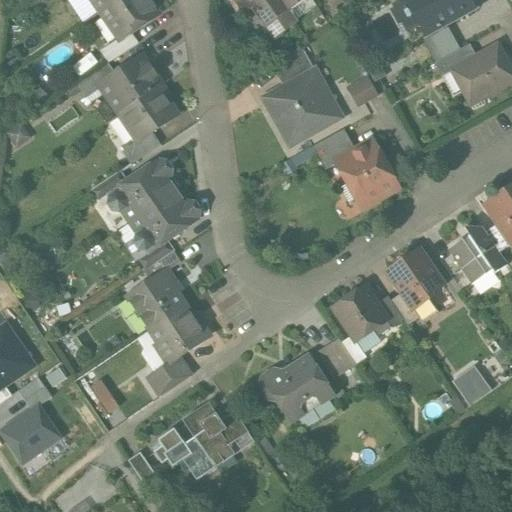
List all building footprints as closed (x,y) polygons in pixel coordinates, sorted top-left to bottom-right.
[(90,0),(100,13),(119,0),(90,0)] [(148,0),(119,0),(100,13),(119,41),(120,43),(131,35),(159,16),(148,0)] [(232,0),(244,16),(254,9),(247,0),(232,0)] [(288,13),(278,0),(247,0),(254,9),(276,40),(296,26),(288,13)] [(278,0),(288,13),(306,0),(278,0)] [(410,0),(429,33),(437,28),(438,31),(442,28),(440,26),(471,9),(465,0),(410,0)] [(100,53),(108,66),(138,45),(131,35),(120,43),(119,41),(100,53)] [(476,59),(470,47),(437,65),(443,77),(476,59)] [(476,59),(443,77),(455,98),(463,93),(471,107),(511,84),(511,73),(497,47),(476,59)] [(284,90),(315,72),(302,48),(272,69),(284,90)] [(116,76),(99,87),(101,90),(119,116),(162,87),(156,78),(155,80),(148,69),(149,68),(142,58),(116,76)] [(99,87),(116,76),(108,66),(77,86),(87,100),(101,90),(99,87)] [(284,90),(264,100),(290,148),(341,120),(315,72),(284,90)] [(368,76),(348,87),(359,106),(379,95),(368,76)] [(162,87),(119,116),(137,143),(138,144),(152,134),(178,117),(166,101),(167,95),(162,87)] [(13,142),(26,141),(26,124),(12,124),(13,142)] [(357,153),(344,132),(313,149),(325,172),(338,166),(337,164),(357,153)] [(138,144),(137,143),(122,153),(131,166),(161,146),(152,134),(138,144)] [(357,153),(337,164),(338,166),(349,186),(341,190),(348,204),(356,200),(361,209),(379,199),(384,201),(396,195),(398,189),(393,180),(395,172),(387,170),(373,144),(357,153)] [(167,165),(158,163),(158,162),(128,183),(108,196),(110,199),(109,206),(113,212),(120,213),(123,211),(132,223),(178,192),(170,180),(171,171),(167,165)] [(108,196),(128,183),(120,172),(101,186),(108,196)] [(511,188),(507,192),(509,195),(495,205),(499,212),(500,212),(511,229),(511,188)] [(178,192),(132,223),(140,236),(137,238),(135,245),(139,251),(146,252),(148,256),(168,242),(198,222),(197,221),(199,213),(195,206),(186,204),(178,192)] [(495,228),(505,243),(511,238),(511,229),(500,212),(499,212),(490,219),(495,228)] [(495,228),(485,235),(499,255),(509,248),(505,243),(495,228)] [(482,230),(464,230),(470,238),(449,252),(472,286),(493,272),(495,275),(507,267),(499,255),(485,235),(482,230)] [(168,242),(148,256),(155,266),(174,253),(175,252),(168,242)] [(419,252),(387,274),(402,295),(413,312),(432,300),(430,296),(443,287),(419,252)] [(155,266),(144,273),(151,283),(168,272),(168,273),(181,264),(174,253),(155,266)] [(151,283),(128,299),(150,332),(185,308),(171,288),(176,285),(168,273),(168,272),(151,283)] [(365,289),(334,310),(354,340),(366,332),(372,333),(388,322),(377,306),(365,289)] [(402,295),(392,303),(405,322),(408,327),(419,321),(419,320),(413,312),(402,295)] [(388,298),(377,306),(388,322),(393,330),(405,322),(392,303),(388,298)] [(185,308),(150,332),(158,344),(154,346),(167,365),(167,366),(178,359),(210,337),(201,324),(197,326),(185,308)] [(0,391),(5,388),(35,368),(14,338),(6,344),(0,335),(0,391)] [(339,341),(319,354),(335,380),(357,367),(339,341)] [(191,378),(178,359),(167,366),(167,365),(148,378),(162,398),(191,378)] [(309,360),(284,376),(274,373),(264,380),(261,389),(268,400),(277,402),(301,440),(343,414),(309,360)] [(470,407),(492,392),(474,366),(452,381),(470,407)] [(45,390),(38,380),(19,393),(25,403),(45,390)] [(5,388),(0,391),(0,405),(12,398),(5,388)] [(209,405),(182,422),(186,427),(177,434),(175,431),(158,442),(162,448),(153,453),(162,466),(168,462),(173,470),(183,462),(197,482),(235,456),(229,448),(235,444),(220,423),(225,420),(220,413),(216,415),(209,405)] [(60,441),(39,409),(2,433),(24,465),(60,441)] [(225,420),(220,423),(235,444),(241,452),(254,443),(235,414),(225,420)] [(141,455),(128,463),(146,488),(158,480),(141,455)]
